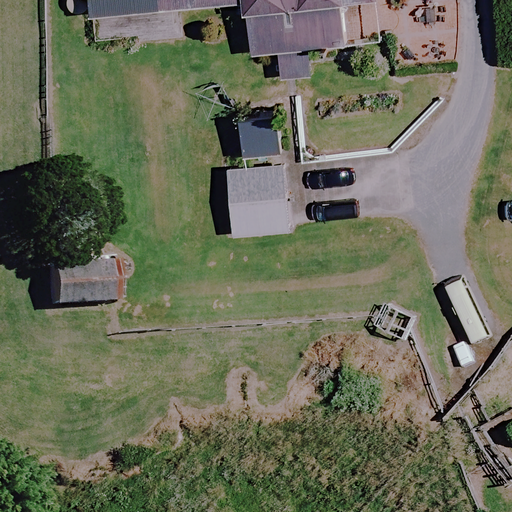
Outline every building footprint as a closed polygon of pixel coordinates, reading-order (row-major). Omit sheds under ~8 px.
[(197,7),(196,0),(84,0),(86,16),(197,7)] [(247,0),(251,53),(279,52),(281,79),(316,77),(314,47),(350,45),(347,0),(247,0)] [(279,117),(245,118),(246,155),(281,154),(279,117)] [(298,231),(295,166),(236,168),(239,233),(298,231)] [(128,306),(127,263),(51,265),(52,309),(128,306)] [(430,319),(389,297),(374,326),(415,348),(430,319)]
